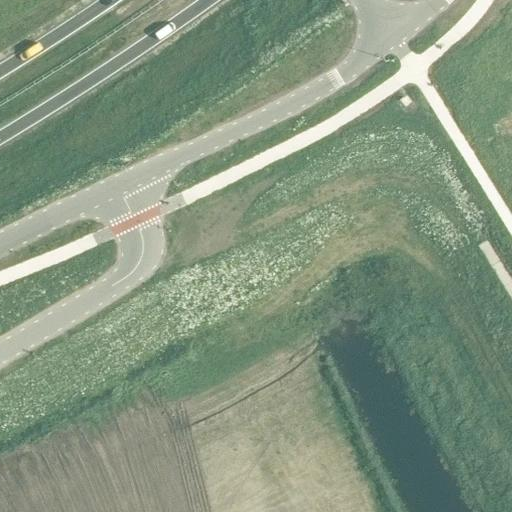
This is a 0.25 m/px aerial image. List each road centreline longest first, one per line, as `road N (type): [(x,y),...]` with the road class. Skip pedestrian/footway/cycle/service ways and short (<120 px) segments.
road 1 (unclassified): [(119,184),(293,100),(391,35)]
road 2 (trunk): [(0,136),(206,0)]
road 3 (unclassified): [(0,350),(132,267),(140,243),(119,184)]
road 4 (unclassified): [(0,244),(119,184)]
road 5 (trunk): [(108,0),(0,70)]
